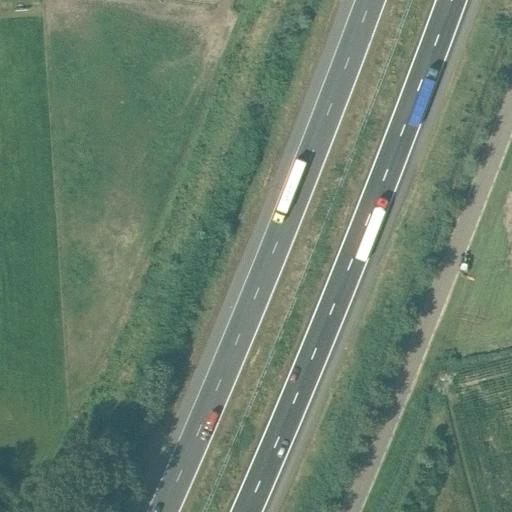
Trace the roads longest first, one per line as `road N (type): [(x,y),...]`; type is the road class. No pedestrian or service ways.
road 1 (motorway): [(251,511),(451,0)]
road 2 (motorway): [(362,0),(258,298),(165,511)]
road 3 (unclassified): [(348,511),(511,109)]
